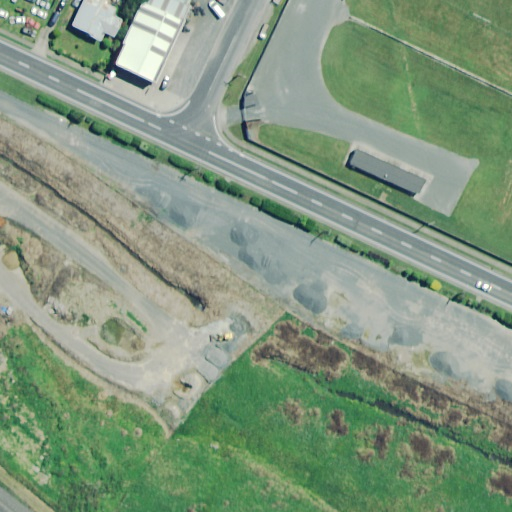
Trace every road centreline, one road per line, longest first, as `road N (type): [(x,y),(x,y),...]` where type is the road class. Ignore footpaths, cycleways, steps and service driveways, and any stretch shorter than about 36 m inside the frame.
road 1 (primary): [(511,293),(185,142)]
road 2 (primary): [(185,142),(0,55)]
road 3 (unclassified): [(250,0),(185,142)]
